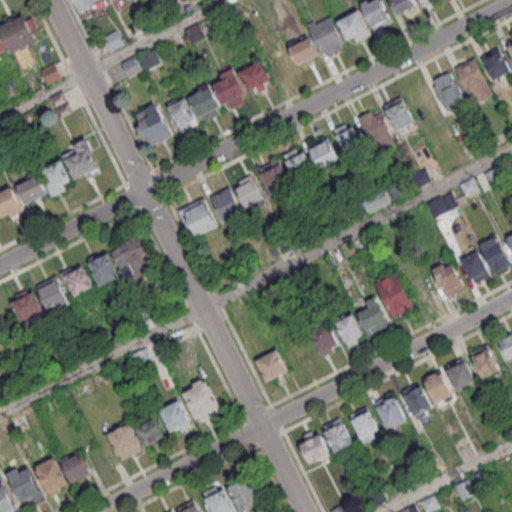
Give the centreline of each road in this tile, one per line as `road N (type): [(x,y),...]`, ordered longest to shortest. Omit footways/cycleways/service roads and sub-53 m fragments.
road 1 (residential): [(0,264),(511,1)]
road 2 (residential): [(305,511),(51,0)]
road 3 (residential): [(96,511),(511,297)]
